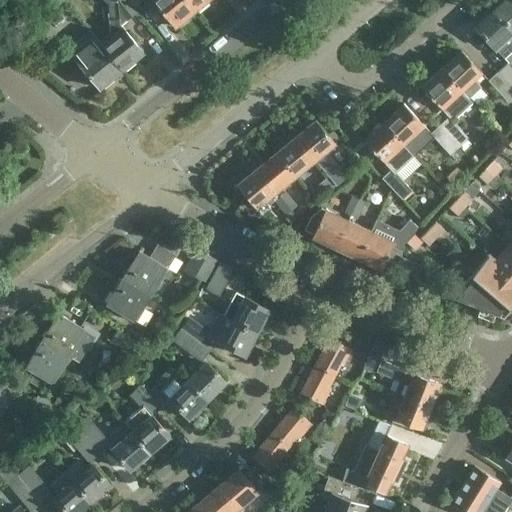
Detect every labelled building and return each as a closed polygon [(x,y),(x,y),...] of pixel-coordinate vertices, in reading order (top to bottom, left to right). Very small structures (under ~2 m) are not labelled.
[(42,0),(33,8),(41,17),(62,0),(42,0)] [(102,45),(122,69),(144,52),(121,24),(136,12),(133,7),(126,0),(104,0),(107,3),(111,33),(113,35),(102,45)] [(194,10),(186,0),(152,0),(174,27),(194,10)] [(186,0),(194,10),(207,0),(186,0)] [(511,0),(503,0),(494,9),(511,28),(511,0)] [(511,28),(494,9),(474,27),(495,50),(496,49),(504,58),(511,50),(511,28)] [(102,45),(99,42),(89,29),(65,48),(78,65),(87,77),(90,75),(100,87),(122,69),(102,45)] [(461,51),(442,68),(468,98),(481,86),(474,79),(481,73),(461,51)] [(511,65),(509,62),(499,71),(511,84),(511,65)] [(439,124),(459,146),(468,138),(452,120),(472,102),(468,98),(442,68),(421,87),(448,116),(439,124)] [(511,84),(499,71),(490,79),(510,101),(511,99),(511,84)] [(403,103),(382,123),(413,156),(433,137),(430,133),(430,132),(403,103)] [(315,121),(295,137),(314,160),(334,144),(315,121)] [(413,156),(382,123),(363,140),(390,170),(381,178),(401,200),(410,191),(394,174),(413,156)] [(459,146),(439,124),(430,132),(430,133),(433,137),(450,155),(459,146)] [(295,137),(276,152),(295,176),(314,160),(295,137)] [(276,152),(256,168),(276,191),(295,176),(276,152)] [(485,167),(493,175),(501,167),(492,159),(485,167)] [(493,175),(485,167),(477,175),(485,183),(493,175)] [(276,191),(256,168),(236,184),(256,207),(276,191)] [(316,199),(327,189),(328,191),(335,185),(328,176),(309,191),(316,199)] [(455,198),(463,206),(471,198),(463,190),(455,198)] [(285,192),(280,196),(290,209),(296,205),(285,192)] [(290,209),(280,196),(274,201),(285,214),(290,209)] [(345,212),(350,215),(358,198),(353,196),(345,212)] [(350,215),(359,219),(367,202),(358,198),(350,215)] [(463,206),(455,198),(447,206),(455,214),(463,206)] [(312,237),(335,247),(348,220),(325,209),(321,208),(311,216),(305,229),(314,234),(312,237)] [(335,247),(358,258),(370,230),(348,220),(335,247)] [(427,229),(434,236),(442,228),(434,221),(427,229)] [(399,237),(406,242),(417,228),(411,223),(399,237)] [(434,236),(427,229),(419,237),(427,244),(434,236)] [(370,230),(358,258),(381,269),(394,241),(370,230)] [(413,249),(421,241),(413,234),(406,242),(413,249)] [(138,251),(122,277),(149,293),(173,253),(157,243),(148,257),(138,251)] [(511,247),(509,245),(495,261),(511,275),(511,247)] [(184,270),(194,276),(206,253),(196,248),(184,270)] [(194,276),(204,281),(216,259),(206,253),(194,276)] [(511,275),(495,261),(488,254),(451,297),(491,331),(511,305),(511,275)] [(394,269),(415,279),(421,265),(400,256),(394,269)] [(204,288),(218,295),(233,269),(220,261),(204,288)] [(423,290),(434,295),(440,281),(429,275),(423,290)] [(149,293),(122,277),(106,304),(132,319),(149,293)] [(237,309),(235,308),(230,317),(257,331),(268,309),(243,296),(237,309)] [(42,340),(68,355),(79,362),(96,333),(86,327),(84,329),(58,313),(42,340)] [(245,355),(257,331),(230,317),(224,314),(215,332),(223,336),(220,343),(245,355)] [(188,317),(180,327),(209,349),(217,338),(188,317)] [(209,349),(180,327),(172,338),(201,359),(209,349)] [(109,342),(131,355),(138,342),(116,330),(109,342)] [(329,338),(315,365),(334,375),(340,364),(342,365),(350,349),(329,338)] [(68,355),(42,340),(26,367),(52,382),(68,355)] [(399,381),(394,392),(430,407),(440,384),(381,360),(377,371),(399,381)] [(205,361),(188,379),(208,398),(225,381),(205,361)] [(334,375),(315,365),(300,392),(322,403),(330,388),(328,387),(334,375)] [(179,409),(188,418),(208,398),(179,371),(158,391),(153,385),(148,390),(158,403),(160,400),(174,414),(179,409)] [(148,412),(158,403),(148,390),(142,383),(130,393),(143,407),(148,412)] [(30,406),(52,419),(61,404),(39,392),(30,406)] [(430,407),(394,392),(387,410),(352,396),(346,409),(392,425),(394,418),(421,429),(430,407)] [(143,407),(124,423),(148,452),(168,436),(143,407)] [(292,408),(272,431),(289,446),(297,437),(299,438),(311,424),(292,408)] [(318,442),(342,457),(367,418),(340,408),(318,442)] [(76,424),(99,452),(108,444),(111,448),(129,469),(148,452),(124,423),(107,438),(108,439),(105,441),(85,416),(76,424)] [(88,461),(99,452),(76,424),(66,433),(88,461)] [(289,446),(272,431),(252,455),(271,471),(282,458),(280,457),(289,446)] [(363,481),(386,491),(407,446),(384,435),(376,453),(364,447),(353,471),(365,477),(363,481)] [(77,460),(65,471),(90,502),(110,485),(93,463),(85,470),(77,460)] [(511,498),(511,494),(510,497),(496,488),(500,481),(474,465),(450,503),(465,511),(502,511),(511,498)] [(27,466),(18,474),(41,501),(50,493),(27,466)] [(237,469),(218,485),(237,508),(238,507),(256,492),(237,469)] [(78,511),(90,502),(65,471),(49,484),(57,493),(53,497),(65,511),(78,511)] [(41,501),(18,474),(8,482),(31,509),(41,501)] [(328,496),(323,511),(324,511),(364,511),(368,503),(353,499),(358,487),(327,476),(321,494),(328,496)] [(259,490),(269,501),(275,495),(265,484),(259,490)] [(218,485),(199,501),(208,511),(232,511),(242,511),(241,511),(238,507),(237,508),(218,485)] [(277,509),(282,511),(284,511),(292,500),(284,496),(277,509)] [(208,511),(199,501),(185,511),(208,511)]
